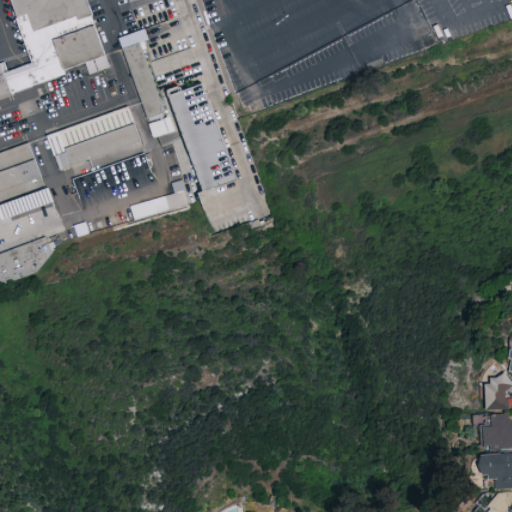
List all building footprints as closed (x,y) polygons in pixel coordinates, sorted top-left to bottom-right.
[(115,72),(87,80),(87,79),(83,73),(34,92),(27,94),(0,104),(0,161),(22,153),(27,151),(34,148),(36,153),(48,184),(28,192),(0,201),(0,68),(8,66),(12,79),(27,74),(38,70),(26,35),(25,31),(15,1),(17,0),(91,0),(101,30),(115,72)] [(88,169),(65,178),(56,153),(52,140),(88,127),(134,111),(145,147),(131,152),(88,169)] [(154,136),(176,130),(171,115),(150,122),(154,136)] [(0,229),(0,260),(28,250),(52,242),(58,257),(43,275),(42,276),(28,280),(8,288),(3,275),(2,274),(0,275),(0,215),(3,214),(28,205),(55,194),(60,209),(47,214),(28,220),(0,229)] [(511,410),(488,411),(487,385),(492,385),(492,379),(500,378),(507,373),(511,381),(511,388),(507,392),(508,400),(511,400),(511,410)] [(493,416),(510,415),(511,420),(511,449),(503,450),(503,451),(493,452),(492,446),(486,447),(485,428),(494,428),(493,416)] [(511,454),(511,489),(498,491),(497,480),(490,481),(490,476),(485,477),(481,467),(483,456),(511,454)] [(511,492),(511,510),(510,511),(489,511),(492,509),(489,507),(500,495),(508,493),(511,492)]
